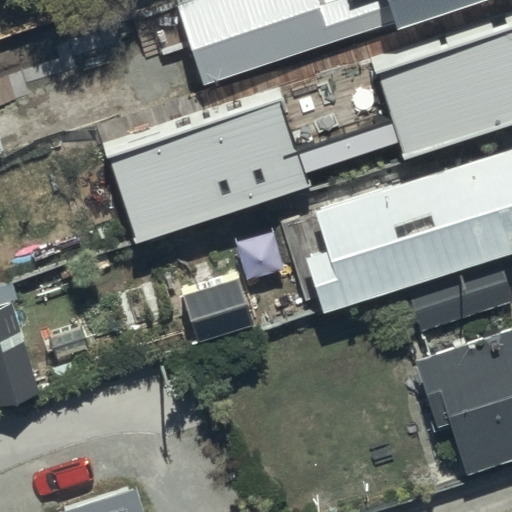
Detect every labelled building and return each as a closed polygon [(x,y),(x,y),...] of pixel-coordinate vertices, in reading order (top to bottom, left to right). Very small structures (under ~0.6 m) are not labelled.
[(206,93),(482,0),(334,0),(321,5),(319,0),(182,0),(175,2),(206,93)] [(280,90),(106,147),(136,239),(310,183),(306,172),(399,142),(404,157),(511,122),(511,17),(373,62),(391,119),(299,148),(280,90)] [(289,229),(311,298),(511,234),(511,135),(308,200),(315,220),(289,229)] [(495,251),(400,281),(414,324),(509,293),(495,251)] [(240,278),(184,295),(199,342),(254,324),(240,278)] [(13,304),(0,307),(0,401),(39,390),(13,304)] [(442,415),(457,461),(511,442),(511,316),(409,350),(431,419),(442,415)] [(12,511),(136,511),(125,476),(12,511)]
